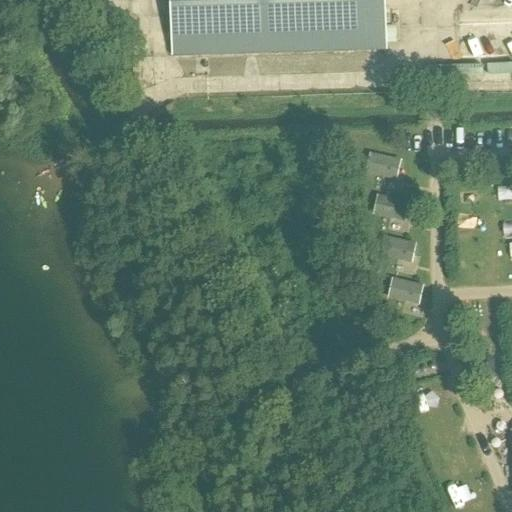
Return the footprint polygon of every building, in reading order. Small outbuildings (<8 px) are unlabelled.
[(171,0),(173,57),(386,51),(383,0),(171,0)] [(397,182),(402,161),(370,153),(365,175),(397,182)] [(405,224),(409,203),(377,196),(372,217),(405,224)] [(412,266),(417,244),(384,237),(380,259),(412,266)] [(419,307),(424,286),(392,279),(387,300),(419,307)]
